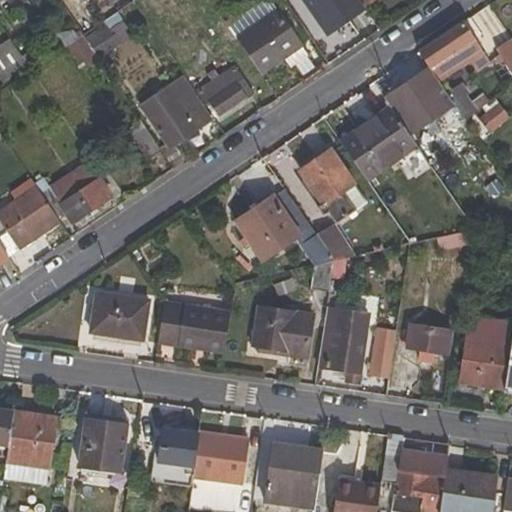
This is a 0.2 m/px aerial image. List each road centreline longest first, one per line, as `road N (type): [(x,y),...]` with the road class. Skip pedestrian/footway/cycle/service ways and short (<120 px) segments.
road 1 (residential): [(460,0),(0,310)]
road 2 (residential): [(0,359),(511,431)]
